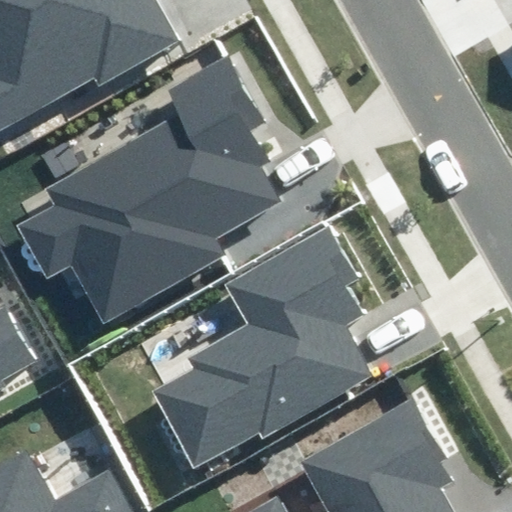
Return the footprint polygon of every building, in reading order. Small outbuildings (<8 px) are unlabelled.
[(0,0),(0,132),(182,35),(163,0),(0,0)] [(49,209),(18,226),(47,278),(74,264),(104,319),(218,256),(210,242),(283,202),(244,131),(271,116),(233,46),(166,83),(179,106),(36,185),(49,209)] [(198,369),(152,394),(194,471),(378,370),(346,312),(362,303),(324,234),(232,284),(251,317),(188,351),(198,369)] [(0,402),(54,372),(12,299),(0,305),(0,402)] [(280,511),(272,498),(246,511),(461,511),(448,488),(462,480),(418,402),(306,464),(332,511),(280,511)] [(23,439),(0,451),(0,511),(136,511),(110,466),(56,497),(23,439)]
